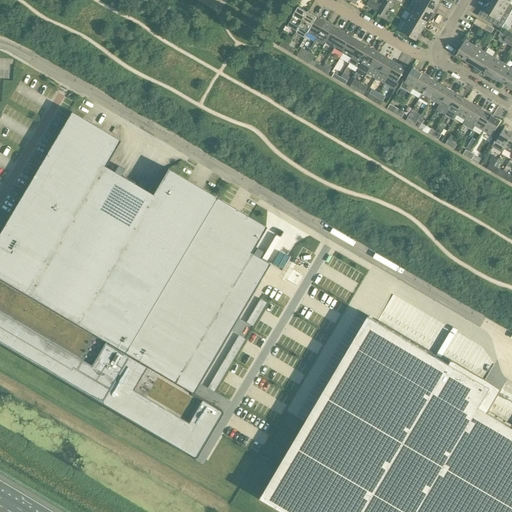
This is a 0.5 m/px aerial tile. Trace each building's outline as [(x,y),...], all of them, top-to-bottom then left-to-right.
[(432,0),(418,0),(417,3),(433,13),(439,3),(432,0)] [(511,4),(504,0),(491,0),(490,3),(510,15),(511,11),(511,4)] [(417,3),(411,12),(428,22),(433,13),(417,3)] [(490,3),(485,12),(490,15),(487,20),(501,29),(510,15),(490,3)] [(290,18),(286,25),(297,32),(308,12),(299,7),(292,19),(290,18)] [(297,32),(296,34),(305,39),(309,33),(308,33),(317,17),(308,12),(297,32)] [(411,12),(406,22),(422,31),(428,22),(411,12)] [(309,33),(307,37),(314,42),(326,23),(317,17),(308,33),(309,33)] [(477,18),(473,24),(485,31),(486,29),(488,25),(477,18)] [(406,22),(400,31),(416,41),(422,31),(406,22)] [(315,42),(314,44),(323,49),(326,43),(334,28),(326,23),(314,42),(315,42)] [(326,43),(334,48),(343,33),(334,28),(326,43)] [(343,33),(334,48),(343,53),(352,38),(343,33)] [(352,38),(343,53),(352,58),(361,43),(352,38)] [(465,41),(457,55),(466,61),(475,46),(465,41)] [(282,42),(279,46),(286,50),(289,45),(282,42)] [(348,64),(357,70),(370,48),(361,43),(352,58),(348,64)] [(289,45),(286,50),(293,54),(295,49),(289,45)] [(475,46),(466,61),(476,67),(484,52),(475,46)] [(370,48),(357,70),(366,75),(378,54),(370,48)] [(300,52),(297,56),(304,60),(306,56),(300,52)] [(484,52),(476,67),(485,72),(494,57),(484,52)] [(378,54),(366,75),(375,80),(387,59),(378,54)] [(306,56),(304,60),(310,64),(313,60),(306,56)] [(494,57),(485,72),(494,78),(503,63),(494,57)] [(387,59),(375,80),(384,85),(396,64),(387,59)] [(317,62),(315,67),(321,71),(324,66),(317,62)] [(511,68),(503,63),(494,78),(503,83),(511,68)] [(396,64),(384,85),(394,91),(399,84),(397,83),(406,68),(401,65),(400,66),(396,64)] [(324,66),(321,71),(328,75),(330,70),(324,66)] [(403,82),(400,88),(410,94),(413,89),(423,73),(414,68),(405,83),(403,82)] [(511,68),(503,83),(511,88),(511,68)] [(335,73),(332,77),(339,81),(341,76),(335,73)] [(423,73),(413,89),(422,94),(431,79),(423,73)] [(341,76),(339,81),(345,85),(348,80),(341,76)] [(422,94),(419,98),(428,104),(431,99),(440,84),(431,79),(422,94)] [(352,83),(350,87),(356,91),(359,87),(352,83)] [(440,84),(431,99),(440,105),(449,89),(440,84)] [(359,87),(356,91),(363,95),(366,91),(359,87)] [(449,89),(440,105),(445,108),(442,113),(445,115),(458,94),(449,89)] [(370,93),(367,98),(374,102),(377,97),(370,93)] [(458,94),(445,115),(454,120),(457,115),(466,100),(458,94)] [(377,97),(374,102),(381,106),(383,101),(377,97)] [(466,100),(457,115),(466,120),(475,105),(466,100)] [(466,120),(463,125),(472,130),(475,126),(484,110),(475,105),(466,120)] [(484,110),(475,126),(483,131),(493,115),(484,110)] [(120,141),(71,113),(0,232),(0,344),(98,402),(99,403),(100,403),(101,403),(102,403),(102,402),(103,402),(103,401),(128,359),(128,358),(129,357),(128,356),(128,355),(127,354),(125,353),(216,198),(168,170),(152,195),(104,167),(120,141)] [(493,115),(483,131),(492,136),(502,121),(493,115)] [(495,141),(492,146),(503,153),(505,149),(504,149),(511,136),(511,132),(504,128),(496,142),(495,141)] [(436,131),(432,136),(438,140),(442,135),(436,131)] [(261,216),(267,205),(259,201),(253,212),(261,216)] [(366,319),(262,497),(287,511),(511,511),(511,430),(477,410),(488,391),(366,319)]
